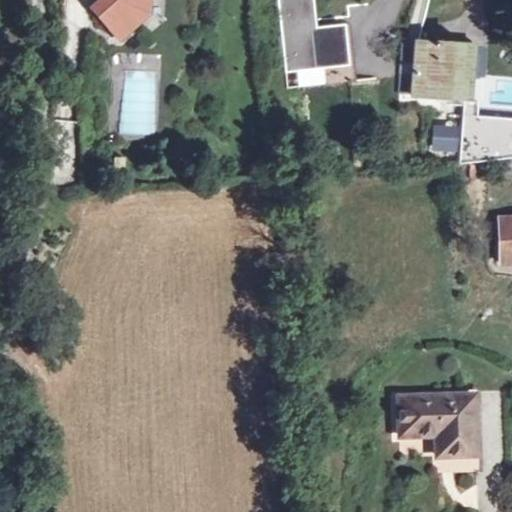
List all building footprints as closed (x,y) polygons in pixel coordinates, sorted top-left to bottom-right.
[(104,0),(93,9),(119,38),(148,13),(148,0),(104,0)] [(278,0),(286,69),(346,63),(342,25),(317,28),(312,28),(311,21),(316,21),(313,0),(310,0),(309,0),(308,0),(278,0)] [(413,96),(417,44),(403,43),(399,95),(413,96)] [(469,48),(417,44),(413,96),(465,100),(469,48)] [(511,121),(463,117),(459,164),(511,158),(511,121)] [(456,131),(437,130),(435,150),(455,151),(456,131)] [(504,174),(511,173),(511,160),(503,161),(504,174)] [(511,219),(500,220),(501,263),(511,262),(511,219)] [(474,396),(400,398),(401,436),(443,435),(443,456),(475,455),(474,396)] [(443,435),(435,435),(436,456),(443,456),(443,435)]
